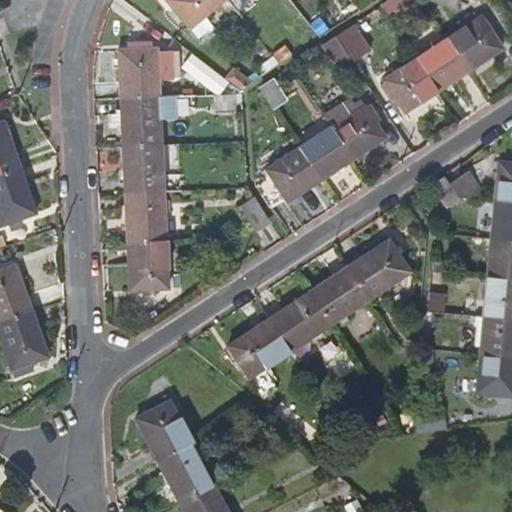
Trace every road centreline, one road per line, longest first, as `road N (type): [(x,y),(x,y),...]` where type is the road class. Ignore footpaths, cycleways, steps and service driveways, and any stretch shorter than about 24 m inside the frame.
road 1 (residential): [(90,391),(511,122)]
road 2 (residential): [(87,0),(76,133),(96,357),(90,391)]
